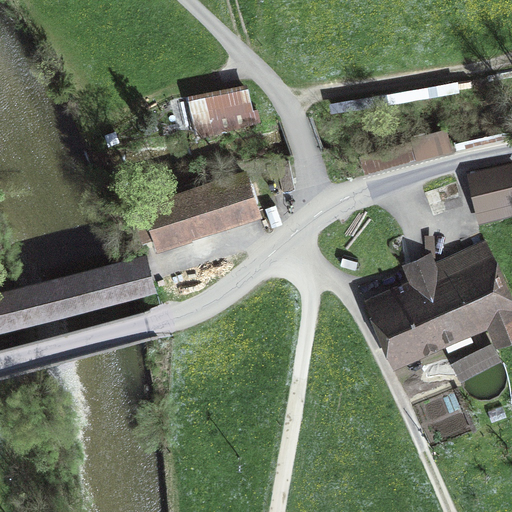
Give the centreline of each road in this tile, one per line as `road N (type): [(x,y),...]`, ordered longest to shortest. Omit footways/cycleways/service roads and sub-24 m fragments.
road 1 (track): [(289,237),(193,309),(0,364)]
road 2 (track): [(289,237),(0,312)]
road 3 (track): [(276,511),(315,273),(289,237)]
road 4 (track): [(315,273),(348,296),(447,511)]
road 5 (track): [(194,0),(283,94),(307,157),(311,218)]
road 6 (track): [(511,148),(356,193),(289,237)]
road 7 (track): [(511,57),(283,94)]
